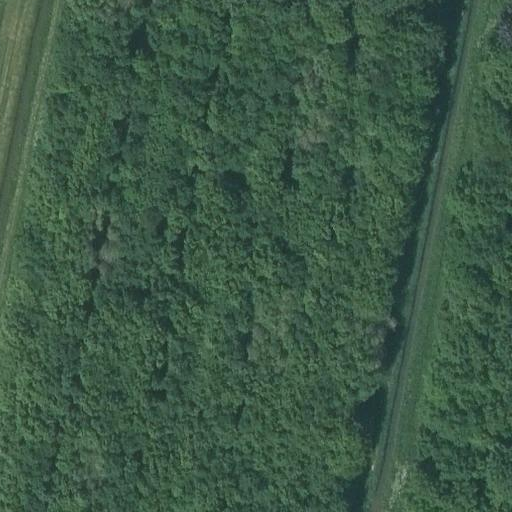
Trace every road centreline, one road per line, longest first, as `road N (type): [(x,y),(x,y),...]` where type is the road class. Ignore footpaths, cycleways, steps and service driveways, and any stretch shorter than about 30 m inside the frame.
road 1 (track): [(455,0),(356,511)]
road 2 (track): [(55,0),(0,281)]
